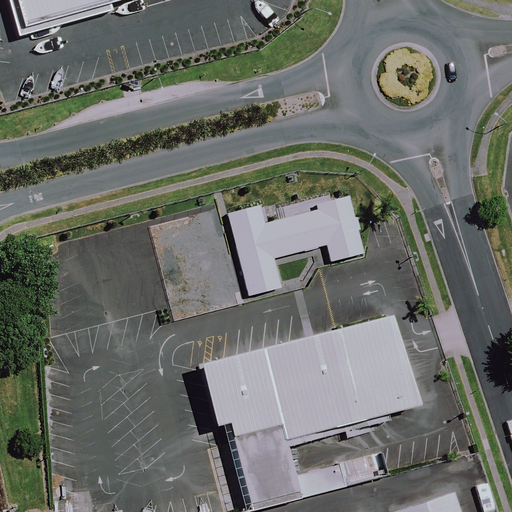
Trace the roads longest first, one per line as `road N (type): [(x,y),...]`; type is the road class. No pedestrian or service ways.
road 1 (tertiary): [(361,117),(0,210)]
road 2 (tertiary): [(37,146),(345,74)]
road 3 (tertiary): [(425,135),(511,396)]
